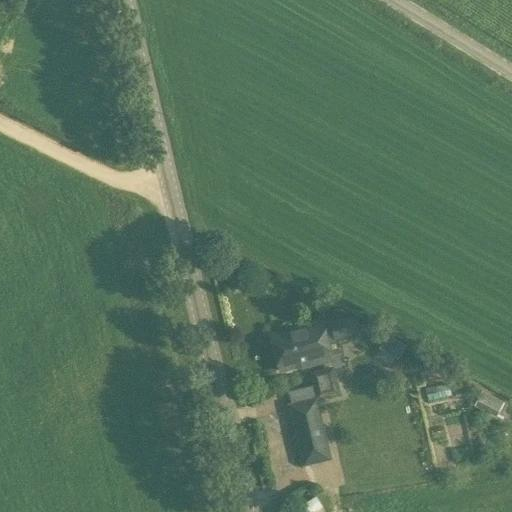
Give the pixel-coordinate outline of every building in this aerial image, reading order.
[(323,324),(273,336),(281,372),(309,365),(309,366),(317,364),(332,361),(323,324)] [(385,335),(378,348),(397,359),(405,346),(385,335)] [(334,368),(309,374),(316,401),(325,399),(340,395),(334,368)] [(486,391),(477,404),(498,417),(506,403),(486,391)] [(291,414),(304,469),(325,464),(311,402),(290,407),(291,414)] [(446,419),(453,448),(472,444),(465,415),(446,419)]
